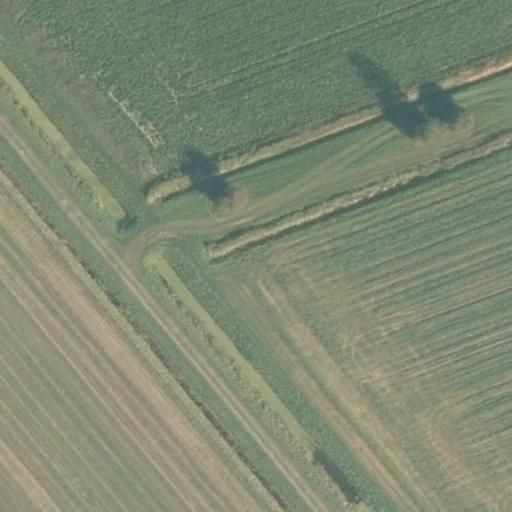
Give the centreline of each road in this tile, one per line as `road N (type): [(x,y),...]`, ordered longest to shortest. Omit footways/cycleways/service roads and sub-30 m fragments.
road 1 (track): [(113,269),(154,238),(198,242),(511,124)]
road 2 (track): [(320,511),(113,269)]
road 3 (track): [(113,269),(0,131)]
